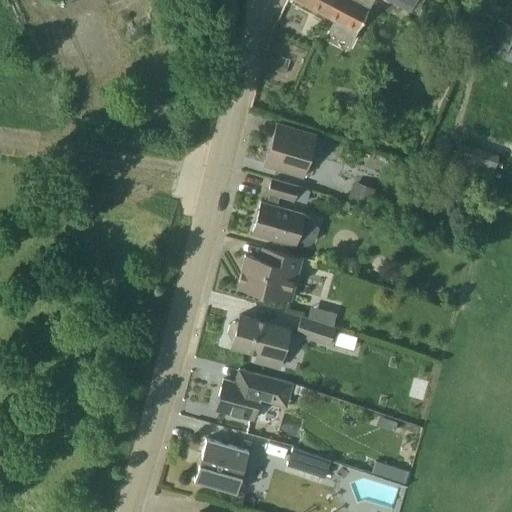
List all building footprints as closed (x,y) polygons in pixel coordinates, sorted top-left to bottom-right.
[(351,44),(370,7),(355,0),(297,0),(335,19),(328,33),(351,44)] [(386,0),(416,16),(424,0),(386,0)] [(511,23),(510,28),(511,28),(511,38),(506,50),(500,47),(496,54),(511,62),(511,23)] [(493,43),(500,47),(506,50),(511,38),(511,28),(510,28),(502,24),(493,43)] [(317,135),(295,128),(275,123),(263,165),(304,177),(317,135)] [(455,161),(454,163),(491,175),(491,173),(497,156),(460,144),(455,161)] [(252,233),(271,238),(296,245),(297,243),(307,245),(315,240),(318,227),(313,220),(304,217),(305,213),(277,205),(280,196),(306,202),(309,189),(299,187),(271,179),(267,192),(269,193),(266,203),(260,202),(252,233)] [(354,182),(347,202),(368,210),(375,190),(354,182)] [(302,256),(281,251),(262,247),(259,258),(245,255),(237,285),(256,291),(280,297),(291,300),(302,256)] [(328,311),(324,323),(332,325),(336,313),(328,311)] [(291,329),(258,320),(239,315),(237,322),(234,321),(229,324),(227,332),(230,338),(233,339),(231,346),(257,353),(255,361),(280,368),(291,329)] [(307,319),(302,317),(296,335),(329,345),(334,328),(332,327),(307,319)] [(223,379),(215,410),(252,419),(257,400),(285,407),(292,382),(248,370),(244,384),(223,379)] [(294,393),(303,395),(305,388),(296,385),(294,393)] [(249,451),(225,444),(205,438),(193,481),(237,493),(240,482),(242,481),(243,479),(245,478),(246,476),(246,474),(247,472),(247,470),(247,468),(247,466),(246,464),(245,462),(249,451)] [(331,461),(292,449),(287,467),(324,478),(325,476),(330,464),(331,461)] [(408,471),(375,461),(372,473),(404,483),(408,471)]
